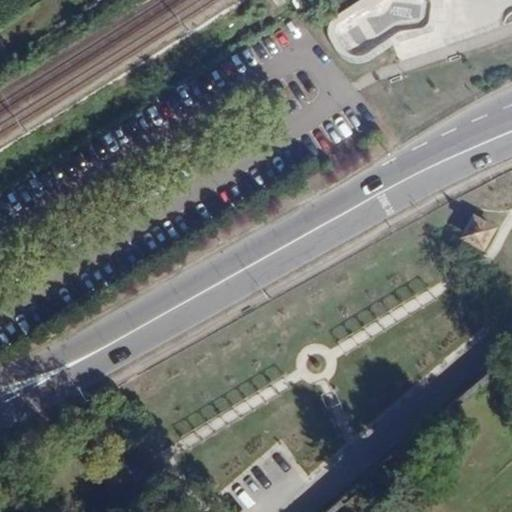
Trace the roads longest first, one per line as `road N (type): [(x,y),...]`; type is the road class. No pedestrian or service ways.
road 1 (primary): [(468,149),(132,332)]
road 2 (residential): [(511,326),(295,511)]
road 3 (primary): [(0,418),(75,382),(132,332)]
road 4 (primary): [(132,332),(0,379)]
